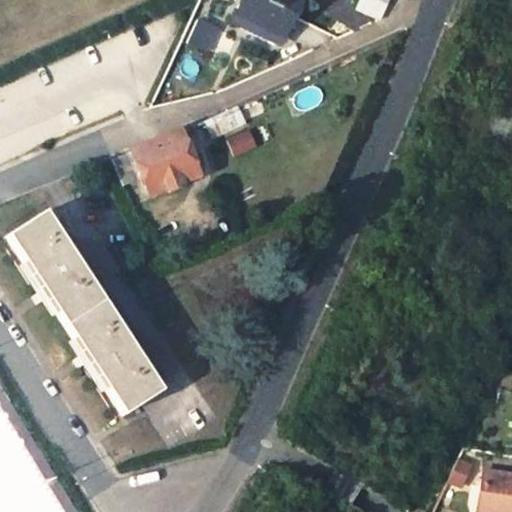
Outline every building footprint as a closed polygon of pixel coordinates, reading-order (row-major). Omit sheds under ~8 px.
[(280,42),(292,17),(300,0),(241,0),(233,20),(280,42)] [(378,20),(387,0),(358,0),(355,8),(378,20)] [(193,16),(181,43),(204,54),(216,27),(193,16)] [(210,139),(245,124),(236,106),(202,121),(210,139)] [(227,154),(251,150),(247,131),(224,135),(227,154)] [(176,133),(112,161),(123,187),(143,179),(150,196),(194,176),(176,133)] [(5,241),(121,416),(157,392),(42,216),(5,241)] [(457,460),(447,482),(459,487),(469,466),(457,460)] [(511,511),(511,475),(482,471),(476,505),(511,511)]
